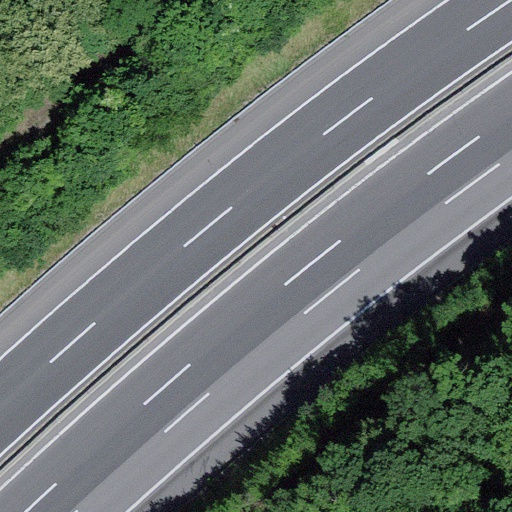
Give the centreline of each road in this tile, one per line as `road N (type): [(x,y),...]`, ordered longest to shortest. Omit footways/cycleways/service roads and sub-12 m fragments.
road 1 (motorway): [(511,2),(231,208),(0,410)]
road 2 (motorway): [(55,511),(297,299),(511,138)]
road 3 (track): [(178,0),(0,152)]
